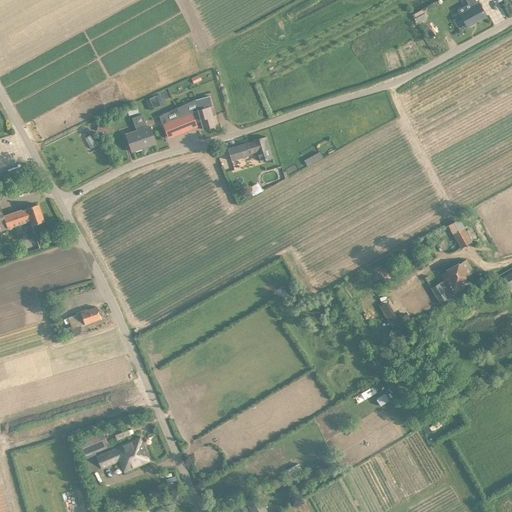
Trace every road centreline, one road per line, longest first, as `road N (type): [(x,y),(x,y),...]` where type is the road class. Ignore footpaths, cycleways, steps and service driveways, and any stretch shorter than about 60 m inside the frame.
road 1 (unclassified): [(61,201),(134,164),(391,84),(511,20)]
road 2 (unclassified): [(200,511),(61,201)]
road 3 (unclassified): [(61,201),(0,97)]
